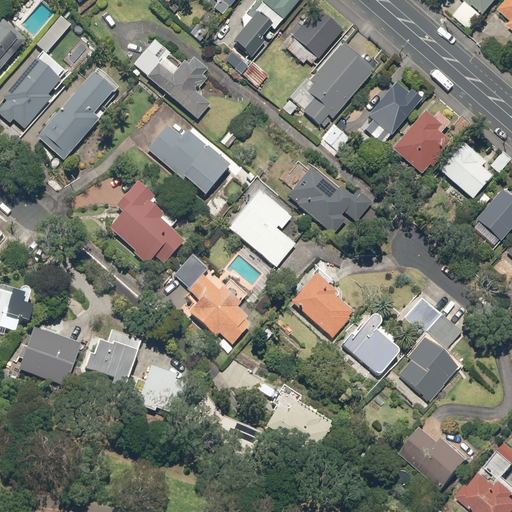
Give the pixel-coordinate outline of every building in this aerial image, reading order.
[(211,10),(221,18),(236,0),(212,0),(217,3),(211,10)] [(243,27),(228,46),(249,63),(263,45),(259,42),(266,34),(270,37),(299,0),(256,0),(238,23),(243,27)] [(498,0),(459,0),(463,4),(453,16),(470,30),(481,18),(482,19),(498,0)] [(511,0),(508,0),(497,14),(510,24),(505,30),(511,35),(511,0)] [(314,12),(282,48),(309,70),(340,34),(314,12)] [(0,68),(20,45),(0,28),(0,68)] [(129,69),(195,123),(208,107),(193,95),(204,82),(200,79),(203,74),(189,62),(184,68),(152,41),(129,69)] [(370,75),(338,48),(306,86),(310,89),(304,97),(312,103),(302,114),(322,131),(370,75)] [(38,114),(67,79),(41,57),(35,64),(32,62),(14,82),(19,86),(10,97),(23,108),(26,104),(38,114)] [(251,66),(241,77),(256,89),(266,78),(251,66)] [(95,71),(33,140),(60,163),(106,112),(101,107),(116,90),(95,71)] [(405,97),(393,86),(365,120),(370,124),(363,132),(381,147),(418,103),(408,94),(405,97)] [(430,123),(421,115),(390,152),(421,177),(447,145),(437,136),(447,125),(436,116),(430,123)] [(166,127),(144,152),(201,199),(226,169),(215,160),(220,154),(209,146),(207,149),(186,132),(180,139),(166,127)] [(347,141),(331,127),(320,139),(337,153),(347,141)] [(7,131),(0,138),(0,141),(7,148),(15,137),(7,131)] [(236,139),(229,133),(219,144),(227,151),(236,139)] [(480,171),(484,166),(458,144),(434,172),(470,202),(490,179),(480,171)] [(369,206),(363,201),(355,194),(349,200),(338,191),(335,195),(309,172),(287,198),(296,206),(295,208),(331,239),(343,225),(339,221),(343,216),(353,224),(369,206)] [(151,204),(132,188),(98,227),(144,267),(153,257),(163,265),(182,243),(169,232),(175,225),(156,208),(152,213),(147,208),(151,204)] [(256,192),(225,230),(274,270),(293,247),(275,231),(287,217),(256,192)] [(491,200),(482,193),(473,202),(482,210),(491,200)] [(228,202),(219,195),(207,210),(217,217),(228,202)] [(498,245),(511,229),(511,201),(510,200),(506,204),(497,196),(473,223),(498,245)] [(184,317),(226,353),(246,328),(242,324),(244,321),(232,311),(235,307),(217,292),(214,295),(198,281),(207,270),(190,256),(170,279),(186,292),(183,296),(194,305),(184,317)] [(316,276),(312,280),(290,304),(331,341),(351,319),(330,300),(332,297),(324,291),(328,287),(316,276)] [(511,280),(499,297),(511,307),(511,280)] [(0,331),(12,335),(15,325),(24,327),(29,311),(22,309),(25,298),(0,291),(0,331)] [(423,334),(439,317),(420,300),(405,317),(423,334)] [(459,335),(440,318),(424,335),(443,352),(459,335)] [(379,376),(392,360),(393,358),(392,356),(391,354),(370,336),(373,332),(373,330),(373,328),(372,326),(371,324),(369,324),(368,323),(366,323),(364,324),(352,338),(349,336),(339,347),(374,376),(375,377),(376,377),(378,377),(379,376)] [(265,330),(259,337),(266,342),(272,335),(265,330)] [(76,350),(28,334),(14,373),(63,389),(76,350)] [(137,351),(139,343),(107,334),(103,347),(93,344),(89,358),(85,357),(81,371),(111,380),(109,385),(126,390),(132,368),(148,373),(153,355),(137,351)] [(440,388),(453,373),(419,342),(404,360),(408,363),(396,377),(428,404),(441,389),(440,388)] [(263,430),(314,458),(332,426),(295,405),(298,400),(251,373),(252,371),(232,361),(225,373),(221,371),(217,379),(274,411),(263,430)] [(198,383),(184,369),(174,388),(183,398),(198,383)] [(207,436),(251,455),(259,436),(217,419),(197,403),(184,418),(207,436)] [(440,491),(463,464),(439,443),(436,447),(417,432),(397,455),(440,491)] [(511,465),(511,453),(503,446),(495,455),(510,468),(511,465)] [(466,490),(463,488),(453,500),(467,511),(511,511),(511,506),(507,503),(510,499),(496,487),(493,490),(487,486),(486,487),(476,478),(466,490)]
